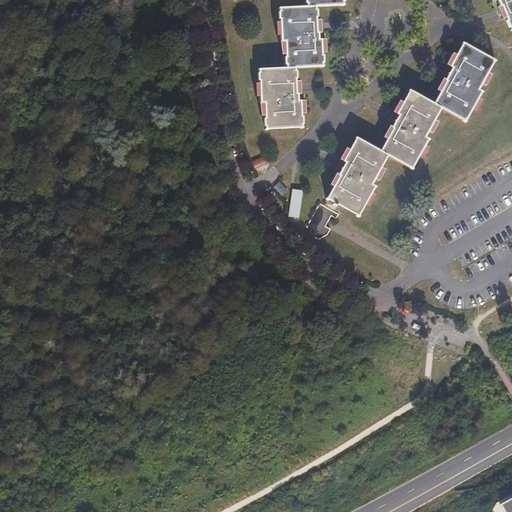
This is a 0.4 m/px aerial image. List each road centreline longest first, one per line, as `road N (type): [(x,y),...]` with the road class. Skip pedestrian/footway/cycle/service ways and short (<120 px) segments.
road 1 (unclassified): [(206,0),(221,115),(245,188),(281,241),(323,280),(427,324)]
road 2 (motorway): [(378,511),(511,436)]
